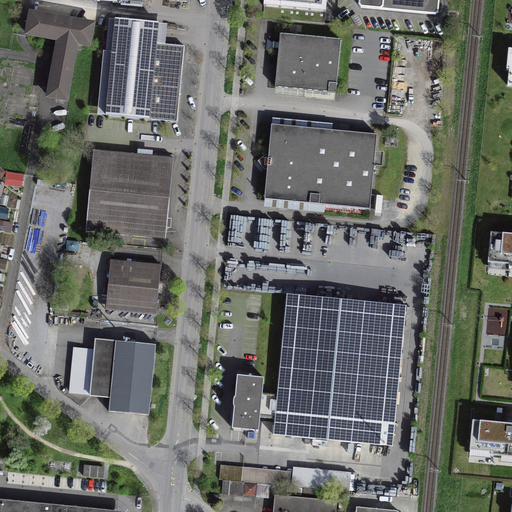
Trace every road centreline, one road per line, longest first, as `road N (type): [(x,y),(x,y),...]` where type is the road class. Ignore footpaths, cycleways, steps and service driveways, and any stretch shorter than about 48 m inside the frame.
road 1 (unclassified): [(173,488),(221,0)]
road 2 (residential): [(0,356),(173,488)]
